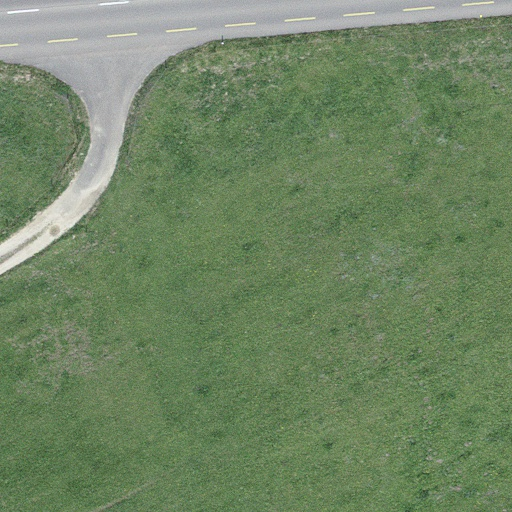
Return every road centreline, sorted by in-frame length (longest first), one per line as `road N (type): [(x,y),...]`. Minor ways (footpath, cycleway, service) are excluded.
road 1 (track): [(0,257),(64,218),(105,165),(90,7)]
road 2 (primary): [(175,0),(0,15)]
